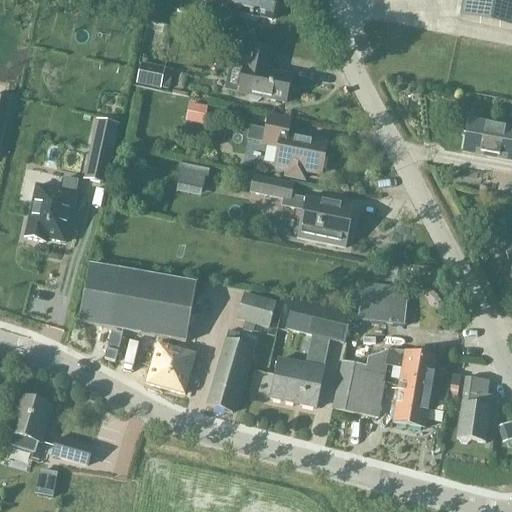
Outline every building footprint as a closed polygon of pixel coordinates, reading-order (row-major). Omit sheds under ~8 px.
[(198,0),(212,3),(211,6),(270,19),(274,0),(198,0)] [(511,0),(463,0),(460,20),(511,30),(511,0)] [(229,65),(243,68),(238,93),(244,95),(247,102),(257,104),(264,99),(287,104),(292,76),(268,71),(272,52),(251,47),(250,49),(234,45),(229,65)] [(165,69),(140,64),(136,83),(161,88),(165,69)] [(0,151),(11,102),(2,101),(0,111),(0,151)] [(207,108),(188,104),(184,122),(203,126),(207,108)] [(275,165),(285,167),(282,178),(305,183),(307,171),(322,175),(328,146),(287,138),(290,123),(268,118),(263,141),(280,144),(275,165)] [(511,129),(468,121),(463,149),(487,154),(486,158),(511,163),(510,176),(511,175),(511,129)] [(199,170),(187,168),(185,180),(197,182),(199,170)] [(252,177),(248,195),(281,202),(289,204),(291,197),(293,186),(252,177)] [(24,240),(44,244),(45,240),(64,244),(74,195),(77,182),(63,179),(61,192),(35,187),(24,240)] [(281,202),(280,208),(304,213),(299,238),(344,247),(352,208),(307,199),(307,201),(291,197),(289,204),(281,202)] [(511,241),(496,248),(511,286),(511,241)] [(78,322),(165,337),(185,340),(195,282),(88,264),(78,322)] [(404,328),(407,290),(362,285),(357,323),(404,328)] [(276,304),(243,294),(235,321),(243,324),(241,331),(253,334),(255,327),(268,331),(276,304)] [(351,313),(292,299),(285,332),(344,346),(351,313)] [(238,335),(228,332),(225,341),(224,341),(203,406),(232,415),(252,349),(235,344),(238,335)] [(157,343),(145,384),(185,396),(197,355),(157,343)] [(365,368),(364,373),(386,378),(387,367),(401,370),(398,386),(431,391),(432,382),(436,360),(390,352),(388,352),(367,360),(365,368)] [(324,369),(276,359),(267,400),(315,411),(324,369)] [(340,363),(330,411),(377,421),(386,378),(364,373),(365,368),(340,363)] [(483,445),(491,397),(485,396),(488,382),(464,379),(455,441),(483,445)] [(398,387),(392,425),(423,431),(427,412),(443,414),(445,404),(446,398),(448,386),(448,385),(432,382),(431,391),(398,386),(398,387)] [(449,386),(446,398),(457,400),(459,387),(449,386)] [(10,436),(6,448),(34,457),(38,445),(40,446),(52,408),(18,397),(7,435),(10,436)] [(86,468),(92,450),(57,439),(51,458),(86,468)] [(57,475),(42,472),(37,496),(52,499),(57,475)]
